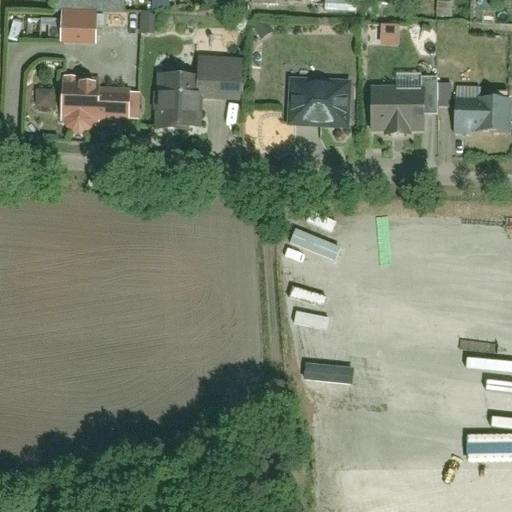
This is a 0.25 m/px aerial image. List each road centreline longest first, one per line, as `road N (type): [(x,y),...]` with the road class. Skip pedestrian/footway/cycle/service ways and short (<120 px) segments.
road 1 (residential): [(511,190),(0,160)]
road 2 (track): [(269,178),(281,477)]
